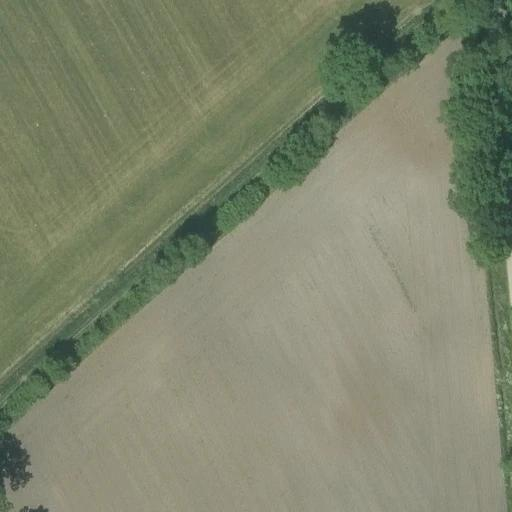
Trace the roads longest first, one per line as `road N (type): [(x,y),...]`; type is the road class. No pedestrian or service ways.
road 1 (track): [(458,0),(0,407)]
road 2 (unclassified): [(511,239),(494,23),(485,0)]
